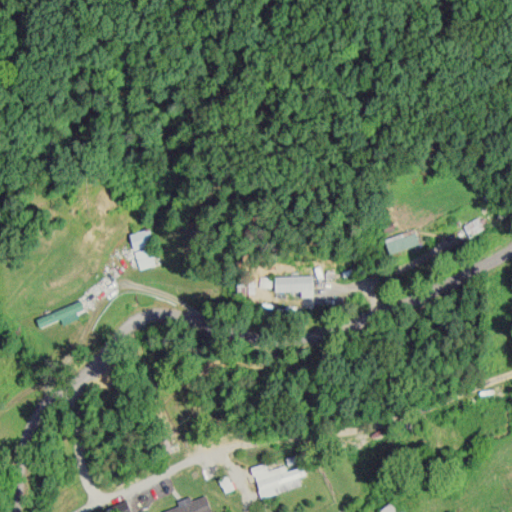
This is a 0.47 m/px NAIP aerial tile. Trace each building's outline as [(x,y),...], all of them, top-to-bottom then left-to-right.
[(155,262),(149,244),(154,242),(149,225),(128,232),(139,267),(155,262)] [(385,231),(385,248),(416,248),(416,231),(385,231)] [(312,295),(312,274),(274,274),(274,295),(312,295)] [(83,307),(79,297),(33,315),(37,326),(59,317),(61,322),(77,316),(75,310),(83,307)] [(251,467),(258,494),(300,483),(298,476),(306,474),(303,464),(287,468),(284,458),(251,467)] [(162,509),(163,511),(206,511),(212,510),(205,492),(162,509)] [(406,511),(394,497),(381,508),(384,511),(406,511)]
